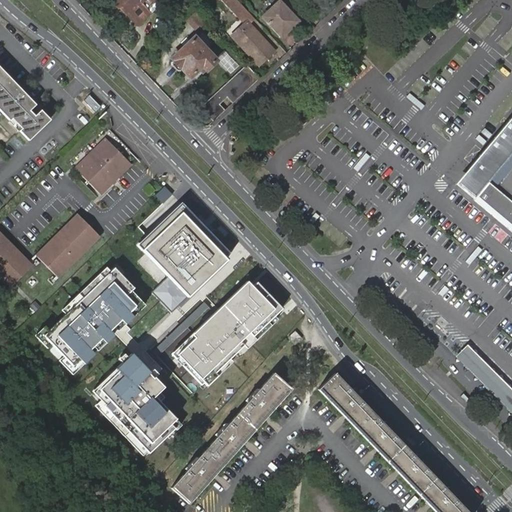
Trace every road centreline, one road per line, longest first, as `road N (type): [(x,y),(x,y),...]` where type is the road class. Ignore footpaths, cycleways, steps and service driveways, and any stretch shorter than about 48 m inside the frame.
road 1 (secondary): [(1,0),(89,71),(185,168),(290,278),(351,358),(502,511)]
road 2 (secondary): [(511,465),(201,149)]
road 3 (residential): [(370,0),(201,149)]
road 4 (secondary): [(201,149),(58,0)]
